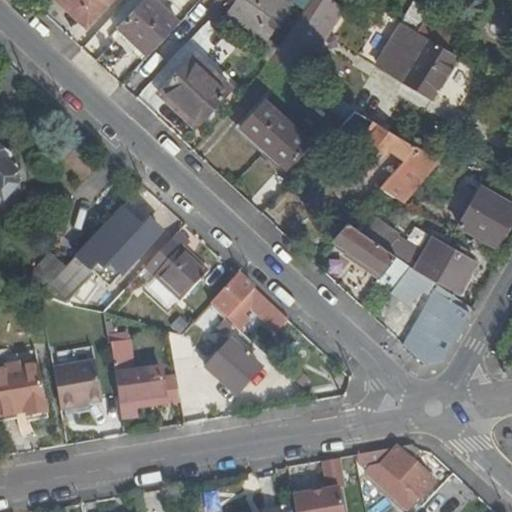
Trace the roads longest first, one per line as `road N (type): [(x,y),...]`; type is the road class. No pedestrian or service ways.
road 1 (residential): [(376,362),(0,10)]
road 2 (residential): [(0,487),(350,424)]
road 3 (residential): [(511,291),(457,386),(433,408)]
